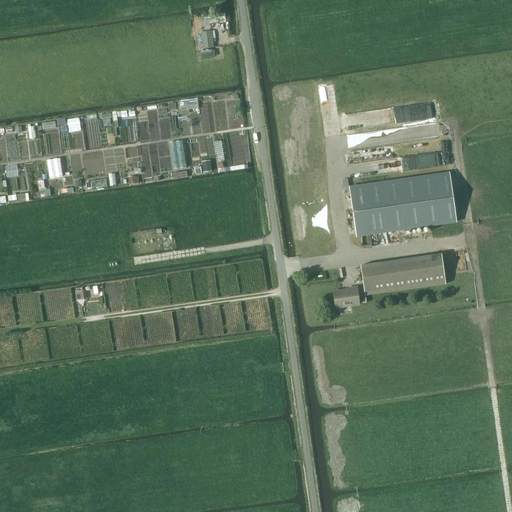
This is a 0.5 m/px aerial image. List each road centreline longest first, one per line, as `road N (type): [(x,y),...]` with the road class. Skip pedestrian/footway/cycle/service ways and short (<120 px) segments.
road 1 (unclassified): [(315,511),(240,0)]
road 2 (track): [(511,511),(475,252)]
